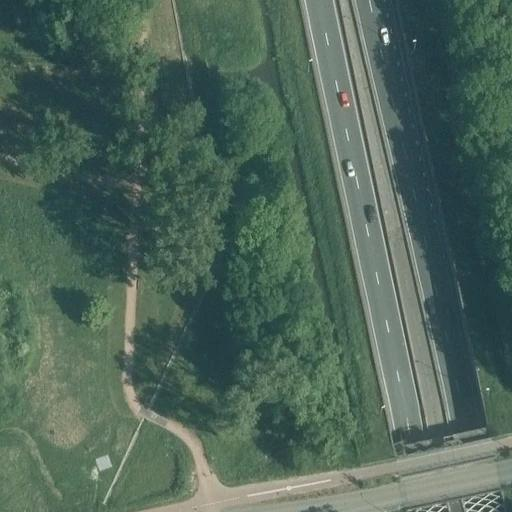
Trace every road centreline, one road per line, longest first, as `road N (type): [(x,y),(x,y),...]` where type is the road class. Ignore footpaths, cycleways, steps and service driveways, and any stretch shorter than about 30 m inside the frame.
road 1 (motorway): [(483,511),(368,0)]
road 2 (motorway): [(318,0),(426,511)]
road 3 (tertiary): [(317,511),(497,472)]
